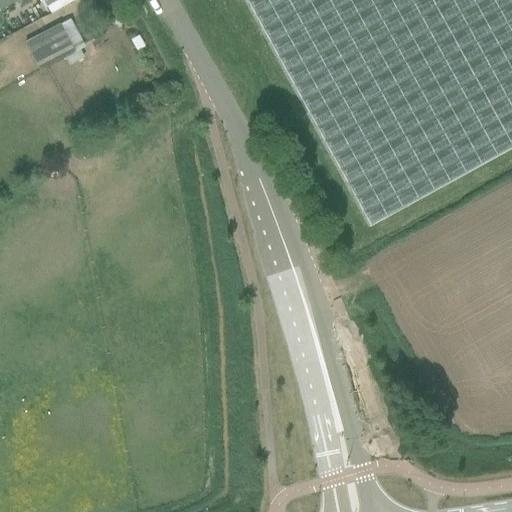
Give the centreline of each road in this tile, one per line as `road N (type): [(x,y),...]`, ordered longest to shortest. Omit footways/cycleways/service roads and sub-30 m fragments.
road 1 (unclassified): [(329,398),(260,178),(165,0)]
road 2 (unclassified): [(369,511),(349,436),(329,398)]
